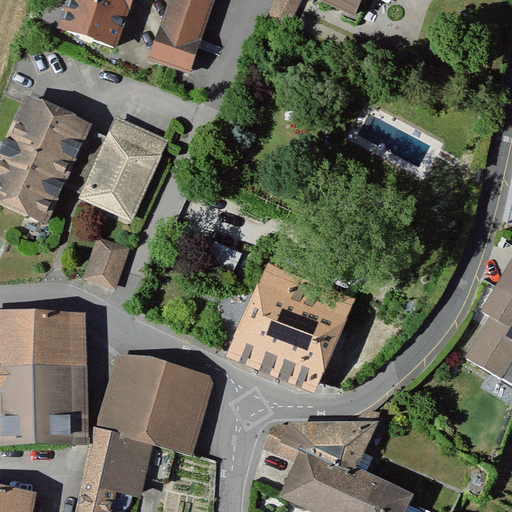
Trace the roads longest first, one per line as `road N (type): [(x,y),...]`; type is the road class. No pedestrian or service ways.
road 1 (residential): [(251,398),(348,405),(429,338),(482,232),(511,98)]
road 2 (residential): [(259,0),(110,319)]
road 3 (residential): [(110,319),(205,361),(251,398)]
